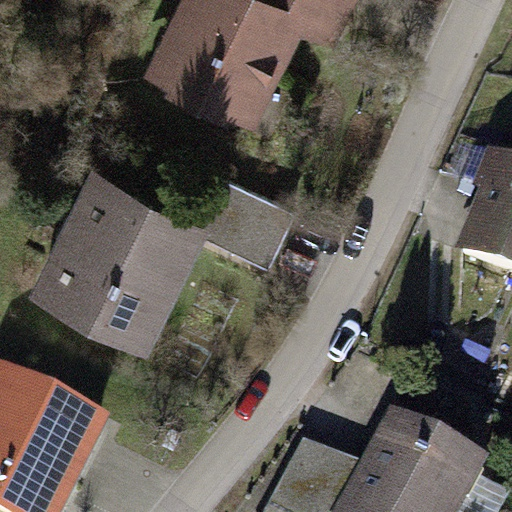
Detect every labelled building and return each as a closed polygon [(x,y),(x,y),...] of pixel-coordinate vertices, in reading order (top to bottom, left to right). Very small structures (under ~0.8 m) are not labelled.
[(174,0),(138,73),(247,126),(294,32),(325,47),(347,0),(174,0)] [(511,165),(477,151),(435,253),(511,284),(511,165)] [(193,225),(86,177),(31,298),(138,346),(193,225)] [(280,216),(213,187),(194,230),(261,259),(280,216)] [(58,511),(99,436),(0,384),(0,511),(58,511)] [(377,421),(325,511),(446,511),(469,473),(377,421)] [(307,511),(333,467),(286,441),(245,511),(307,511)]
